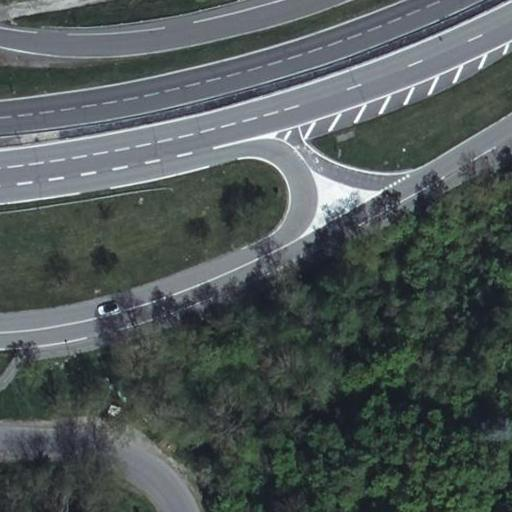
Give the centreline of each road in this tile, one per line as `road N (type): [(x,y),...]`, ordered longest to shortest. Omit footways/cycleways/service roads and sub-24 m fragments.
road 1 (secondary): [(441,0),(221,78),(0,116)]
road 2 (secondary): [(161,142),(397,71),(511,19)]
road 3 (secondary): [(303,0),(154,39),(42,40),(0,32)]
road 4 (secondary): [(287,253),(69,325),(0,333)]
road 5 (secondary): [(287,253),(511,124)]
road 6 (secondary): [(161,142),(290,158),(307,195),(287,253)]
road 7 (unclassified): [(0,441),(142,461),(197,497),(205,511)]
road 8 (secondary): [(0,166),(161,142)]
